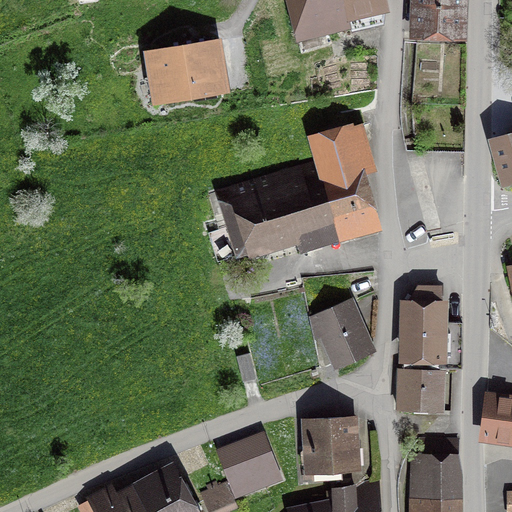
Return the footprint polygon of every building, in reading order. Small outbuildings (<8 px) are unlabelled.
[(351,29),(383,22),(385,4),(384,0),(287,0),(294,26),(347,13),(351,29)] [(417,0),(416,31),(458,33),(459,0),(417,0)] [(155,48),(164,102),(218,94),(209,39),(155,48)] [(341,225),(344,237),(379,227),(350,130),(316,140),(323,163),(341,225)] [(511,134),(494,140),(505,181),(511,178),(511,134)] [(250,252),(341,225),(323,163),(231,190),(250,252)] [(413,295),(408,295),(407,361),(445,362),(447,296),(442,296),(443,284),(413,284),(413,295)] [(322,330),(335,361),(369,346),(349,300),(310,317),(314,333),(322,330)] [(249,352),(236,355),(243,381),(256,378),(249,352)] [(445,369),(399,368),(398,408),(444,409),(445,369)] [(511,398),(486,395),(483,436),(511,439),(511,398)] [(308,418),(312,477),(342,475),(341,447),(352,447),(350,416),(308,418)] [(262,434),(220,451),(236,493),(279,477),(262,434)] [(456,511),(458,438),(420,438),(420,454),(413,463),(411,511),(456,511)] [(177,471),(140,492),(151,511),(196,511),(199,511),(177,471)] [(379,511),(378,480),(333,488),(334,500),(328,501),(330,510),(318,511),(379,511)] [(209,511),(217,511),(235,504),(225,483),(217,486),(216,482),(208,486),(210,489),(201,493),(209,511)] [(151,511),(140,492),(122,501),(114,487),(81,505),(84,511),(151,511)]
